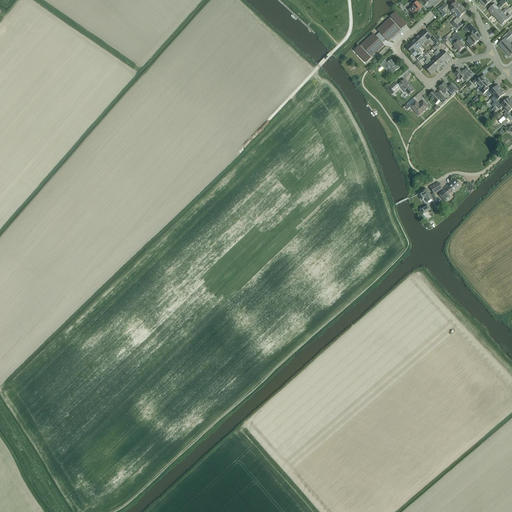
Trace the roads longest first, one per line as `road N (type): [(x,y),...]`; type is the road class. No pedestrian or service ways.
road 1 (track): [(349,0),(345,39),(255,135)]
road 2 (residential): [(492,54),(458,60),(429,84),(394,47),(421,23)]
